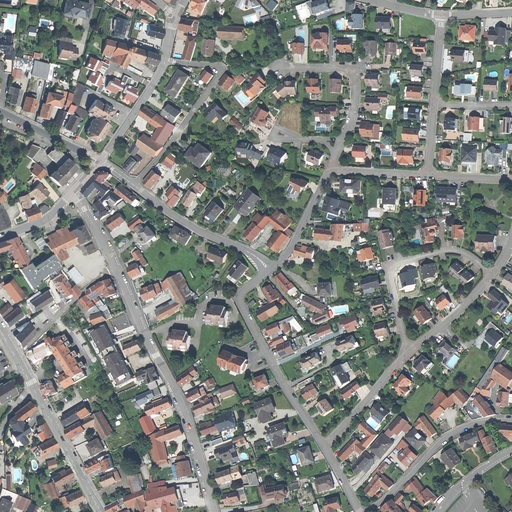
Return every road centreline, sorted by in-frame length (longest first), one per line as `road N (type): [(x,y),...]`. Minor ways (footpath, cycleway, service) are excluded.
road 1 (residential): [(213,511),(189,428),(115,266)]
road 2 (residential): [(269,269),(240,304),(322,444)]
road 3 (residential): [(163,61),(215,65),(220,74),(134,184)]
road 4 (residential): [(491,275),(457,250),(394,263),(389,271),(410,352)]
road 5 (residential): [(511,420),(455,432),(369,511)]
road 6 (residential): [(134,184),(196,231),(269,269)]
road 7 (residential): [(340,142),(354,76),(348,69),(276,67)]
road 8 (secondary): [(100,511),(35,390)]
road 9 (residential): [(14,354),(115,266)]
road 10 (residential): [(322,444),(410,352)]
